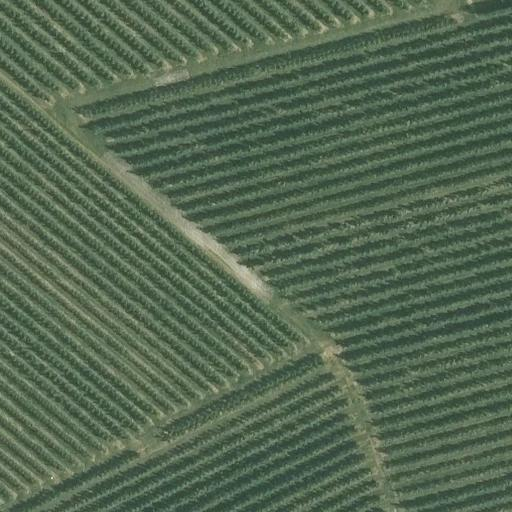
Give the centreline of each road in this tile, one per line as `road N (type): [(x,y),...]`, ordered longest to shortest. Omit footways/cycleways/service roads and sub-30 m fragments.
road 1 (track): [(0,76),(314,340),(388,511)]
road 2 (track): [(511,10),(470,20),(437,15),(43,113)]
road 3 (track): [(314,340),(275,372),(0,511)]
